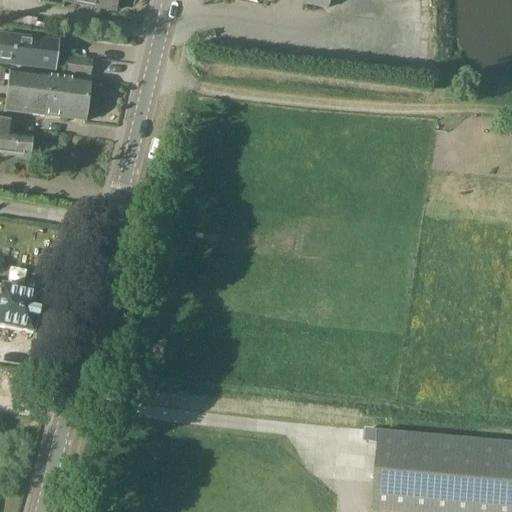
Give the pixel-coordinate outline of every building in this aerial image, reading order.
[(72,0),(72,4),(114,11),(115,0),(72,0)] [(302,0),(301,6),(327,10),(328,0),(302,0)] [(0,34),(0,65),(55,72),(58,42),(0,34)] [(9,71),(4,112),(85,122),(92,62),(69,59),(67,78),(9,71)] [(0,153),(29,157),(31,139),(9,137),(11,123),(0,121),(0,153)] [(0,287),(0,328),(32,335),(40,296),(37,295),(39,289),(36,284),(29,283),(25,286),(24,292),(1,287),(1,288),(0,287)] [(511,511),(511,443),(380,432),(372,511),(382,511),(511,511)]
